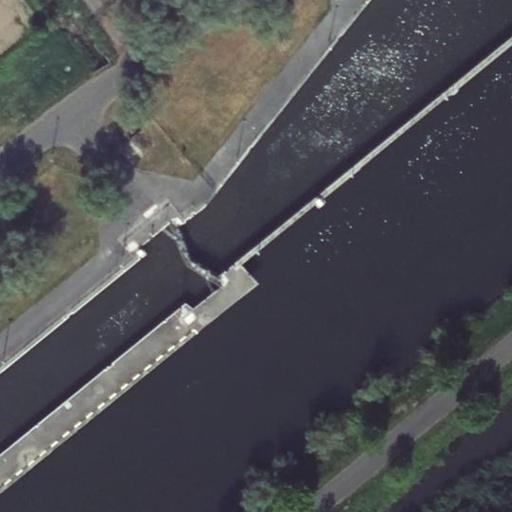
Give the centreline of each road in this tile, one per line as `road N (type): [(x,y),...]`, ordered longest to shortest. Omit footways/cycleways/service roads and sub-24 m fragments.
road 1 (unclassified): [(0,170),(221,0)]
road 2 (unknown): [(316,511),(511,349)]
